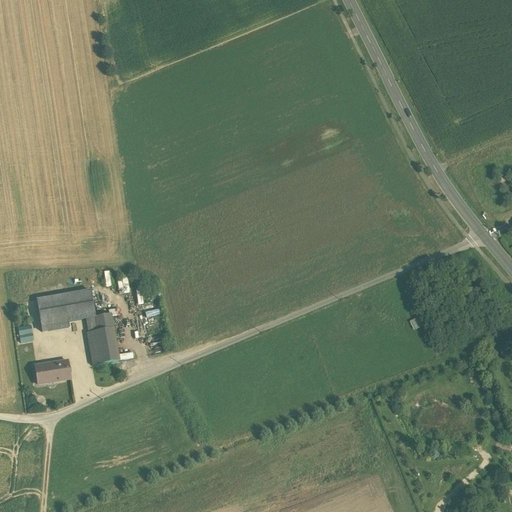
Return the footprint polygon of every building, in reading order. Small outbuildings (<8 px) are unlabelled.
[(90,292),(81,294),(83,307),(92,306),(90,292)] [(81,294),(45,300),(47,314),(83,307),(81,294)] [(45,300),(36,302),(38,315),(47,314),(45,300)] [(83,307),(47,314),(50,332),(68,329),(67,323),(87,320),(94,319),(94,318),(92,306),(83,307)] [(146,319),(160,314),(158,309),(144,314),(146,319)] [(47,314),(38,315),(41,333),(50,332),(47,314)] [(413,330),(421,326),(416,317),(409,321),(413,330)] [(94,319),(87,320),(90,334),(96,333),(94,319)] [(90,334),(87,334),(93,367),(118,363),(112,330),(96,333),(90,334)] [(31,335),(19,337),(20,344),(32,342),(31,335)] [(68,363),(46,367),(46,366),(34,368),(37,385),(58,382),(58,383),(70,381),(68,363)]
